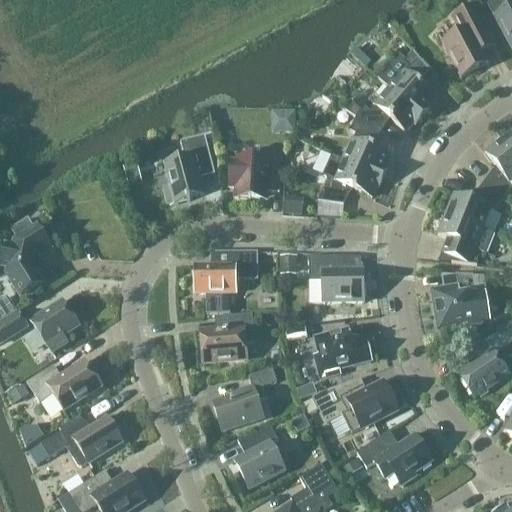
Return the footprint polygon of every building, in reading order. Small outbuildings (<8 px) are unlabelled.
[(511,0),(491,0),(486,3),(494,18),(511,50),(511,0)] [(461,79),(488,65),(479,48),(492,41),(476,12),(455,24),(460,34),(443,44),(461,79)] [(434,101),(417,85),(430,70),(412,53),(405,62),(399,57),(377,80),(387,89),(388,88),(422,119),(429,111),(427,109),(434,101)] [(356,120),(379,135),(384,126),(391,119),(407,133),(413,125),(415,127),(422,119),(388,88),(387,89),(371,107),(373,108),(370,113),(365,109),(362,113),(350,104),(343,112),(356,120)] [(370,151),(379,135),(356,120),(350,133),(356,136),(354,141),(351,140),(341,161),(383,181),(387,171),(385,170),(389,159),(370,151)] [(511,132),(502,141),(511,153),(511,132)] [(185,159),(163,164),(169,188),(163,190),(168,208),(190,203),(189,200),(204,196),(198,172),(213,168),(205,138),(181,144),(185,159)] [(509,185),(511,183),(511,153),(502,141),(484,155),(495,168),(483,185),(503,200),(511,189),(509,185)] [(230,161),(229,190),(235,190),(234,200),(266,202),(267,193),(279,194),(281,150),(267,149),(259,149),(259,157),(237,156),(237,158),(237,161),(230,161)] [(379,190),(383,181),(341,161),(331,183),(333,184),(331,189),(325,187),(318,203),(343,207),(351,191),(372,200),(376,189),(379,190)] [(136,167),(124,170),(128,186),(140,182),(136,167)] [(494,213),(503,200),(483,185),(470,202),(454,195),(445,216),(482,231),(490,211),(494,213)] [(285,200),(284,215),(300,216),(301,201),(285,200)] [(493,235),(482,231),(445,216),(437,237),(446,240),(440,255),(451,260),(450,265),(476,267),(478,253),(484,256),(493,235)] [(43,284),(33,270),(36,259),(51,250),(37,227),(33,230),(27,222),(10,233),(17,244),(17,246),(4,244),(0,262),(0,269),(5,271),(5,274),(20,299),(43,284)] [(237,282),(258,282),(258,255),(229,255),(229,268),(195,269),(195,297),(237,297),(237,282)] [(297,276),(296,258),(279,258),(279,277),(297,276)] [(338,259),(308,259),(309,284),(321,284),(321,307),(363,306),(362,273),(342,274),(342,259),(338,259)] [(483,279),(472,279),(441,277),(443,291),(431,293),(438,333),(490,324),(483,279)] [(45,349),(46,349),(51,358),(68,347),(62,338),(78,328),(62,303),(29,324),(45,349)] [(0,345),(27,329),(19,316),(0,327),(0,345)] [(246,347),(255,346),(252,316),(220,318),(222,331),(200,334),(204,368),(248,363),(246,347)] [(479,362),(457,376),(474,401),(509,377),(495,356),(507,347),(511,343),(511,325),(495,332),(498,335),(484,341),(471,350),(479,362)] [(304,329),(285,331),(287,341),(305,338),(304,329)] [(314,357),(320,380),(339,375),(338,371),(369,363),(365,346),(360,348),(358,342),(349,344),(346,333),(315,341),(319,356),(314,357)] [(52,399),(62,415),(101,390),(86,364),(61,379),(54,367),(26,384),(39,407),(52,399)] [(222,435),(264,421),(259,403),(267,401),(263,389),(277,384),(272,370),(248,378),(252,392),(212,405),(222,435)] [(351,436),(359,431),(396,412),(382,384),(358,397),(351,383),(312,398),(325,426),(342,418),(351,436)] [(22,388),(8,397),(13,406),(28,397),(22,388)] [(299,390),(297,395),(299,399),(303,401),(307,400),(310,396),(308,391),(304,389),(299,390)] [(311,402),(302,407),(307,417),(316,413),(311,402)] [(309,429),(304,419),(292,425),(298,435),(309,429)] [(61,434),(40,447),(49,461),(66,450),(78,468),(81,469),(86,465),(87,467),(122,445),(106,420),(92,429),(80,436),(71,423),(59,430),(61,434)] [(249,492),(286,473),(271,445),(277,442),(270,429),(238,443),(245,458),(234,464),(249,492)] [(381,440),(356,455),(366,471),(376,465),(385,479),(393,473),(401,485),(413,478),(411,475),(428,464),(421,453),(423,452),(414,439),(391,454),(381,440)] [(38,449),(28,456),(33,463),(43,457),(38,449)] [(343,471),(348,477),(361,468),(356,462),(343,471)] [(293,506),(283,511),(326,511),(332,508),(328,500),(337,493),(321,467),(299,481),(306,491),(290,502),(293,506)] [(68,496),(57,503),(62,511),(91,511),(95,509),(97,511),(130,511),(144,503),(127,476),(113,485),(105,472),(68,496)]
